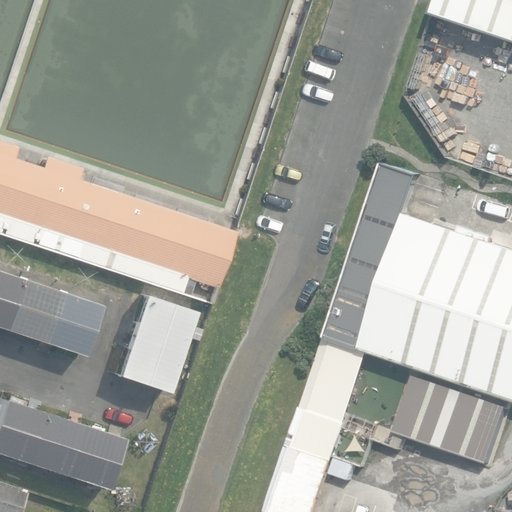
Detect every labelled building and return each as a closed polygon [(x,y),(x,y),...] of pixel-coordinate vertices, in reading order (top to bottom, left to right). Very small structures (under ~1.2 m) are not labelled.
[(511,0),(438,0),(435,11),(511,37),(511,0)] [(0,231),(190,294),(195,279),(217,287),(236,230),(229,228),(0,152),(0,231)] [(511,247),(408,213),(421,173),(385,161),(267,511),(317,511),(371,352),(416,367),(396,431),(489,463),(511,398),(511,247)] [(0,326),(81,353),(98,303),(0,270),(0,326)] [(116,373),(167,390),(193,310),(142,293),(116,373)] [(96,331),(116,338),(128,301),(107,295),(96,331)] [(0,400),(0,452),(105,487),(122,436),(1,397),(0,400)] [(0,511),(20,511),(27,490),(0,481),(0,511)]
